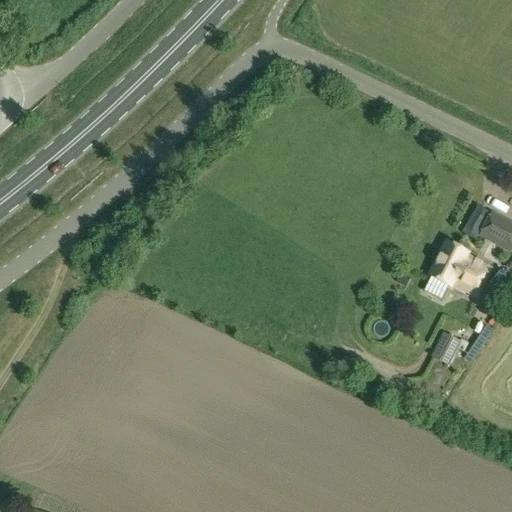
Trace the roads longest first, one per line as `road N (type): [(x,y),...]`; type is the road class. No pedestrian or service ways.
road 1 (unclassified): [(511,152),(274,38),(152,163),(0,279)]
road 2 (primary): [(0,205),(227,0)]
road 3 (unclassified): [(31,93),(136,0)]
